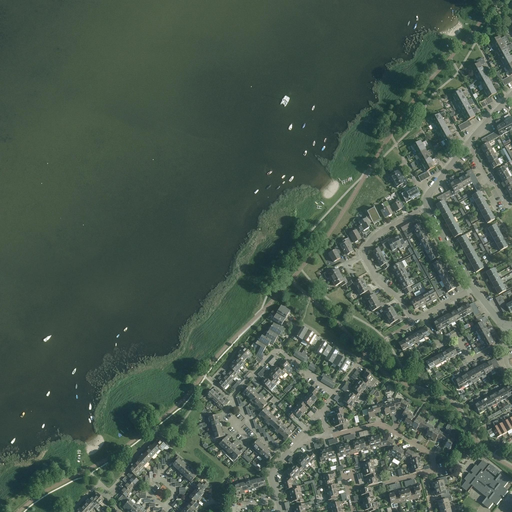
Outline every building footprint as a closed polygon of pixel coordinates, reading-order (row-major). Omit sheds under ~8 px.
[(490,42),(493,47),(506,40),(504,37),(500,40),(499,38),(490,42)] [(493,47),(495,51),(504,46),(502,44),(507,42),(506,40),(493,47)] [(495,51),(497,56),(510,48),(509,46),(505,48),(504,46),(495,51)] [(497,56),(500,60),(509,55),(507,53),(511,51),(510,48),(497,56)] [(500,60),(502,64),(511,58),(511,55),(510,57),(509,55),(500,60)] [(511,58),(502,64),(505,69),(511,64),(511,58)] [(484,62),(471,69),(469,70),(471,74),(472,73),(472,74),(473,73),(482,69),(481,66),(485,64),(484,62)] [(483,71),(482,69),(473,73),(476,78),(488,70),(487,68),(483,71)] [(476,78),(478,82),(487,77),(485,75),(490,72),(488,70),(476,78)] [(478,82),(480,86),(493,79),(492,76),(488,79),(487,77),(478,82)] [(480,86),(483,91),(492,86),(490,83),(494,81),(493,79),(480,86)] [(483,91),(485,95),(498,88),(497,85),(493,88),(492,86),(483,91)] [(488,100),(490,98),(497,94),(495,92),(499,90),(498,88),(485,95),(488,100)] [(452,96),(454,101),(467,93),(466,91),(462,94),(461,91),(452,96)] [(452,102),(454,106),(465,100),(464,98),(468,96),(467,93),(454,101),(452,102)] [(458,108),(459,109),(472,102),(471,100),(466,102),(465,100),(454,106),(456,109),(458,108)] [(459,109),(461,114),(470,109),(469,107),(473,105),(472,102),(459,109)] [(461,114),(464,118),(477,111),(475,109),(471,111),(470,109),(461,114)] [(466,123),(469,121),(475,118),(474,115),(478,113),(477,111),(464,118),(466,123)] [(443,119),(441,117),(445,115),(444,113),(435,117),(434,117),(429,119),(432,125),(433,124),(442,119),(443,119)] [(436,128),(448,121),(447,119),(443,121),(442,119),(433,124),(432,125),(431,125),(434,129),(436,128)] [(505,134),(509,132),(504,123),(502,124),(500,120),(498,121),(505,134)] [(436,128),(438,133),(447,128),(446,126),(450,124),(448,121),(436,128)] [(497,132),(500,137),(505,134),(498,121),(495,123),(498,127),(495,128),(497,132)] [(438,133),(440,137),(453,130),(452,128),(448,130),(447,128),(438,133)] [(440,137),(443,142),(452,137),(451,134),(454,132),(453,130),(440,137)] [(443,142),(445,146),(458,139),(457,136),(453,138),(452,137),(443,142)] [(459,141),(458,139),(445,146),(447,150),(457,145),(455,143),(459,141)] [(411,147),(414,151),(427,144),(426,142),(421,144),(420,142),(411,147)] [(414,151),(416,155),(425,151),(424,149),(428,146),(427,144),(414,151)] [(481,148),(484,153),(491,149),(488,144),(487,144),(484,146),(481,148)] [(487,159),(494,155),(491,149),(484,153),(487,159)] [(416,155),(419,160),(431,153),(430,151),(426,153),(425,151),(416,155)] [(419,160),(421,164),(430,159),(428,157),(433,155),(431,153),(419,160)] [(490,164),(497,160),(494,155),(487,159),(490,164)] [(421,164),(423,169),(436,162),(435,159),(431,161),(430,159),(421,164)] [(497,160),(490,164),(493,170),(500,166),(497,160)] [(426,173),(428,172),(434,168),(433,166),(437,164),(436,162),(423,169),(426,173)] [(500,177),(507,173),(505,169),(508,168),(507,166),(504,167),(496,171),(500,177)] [(466,173),(467,175),(465,176),(462,172),(460,173),(467,186),(472,183),(471,182),(469,179),(468,177),(473,174),(471,170),(466,173)] [(391,179),(393,182),(402,178),(398,172),(393,174),(392,172),(385,175),(389,180),(391,179)] [(458,180),(463,188),(467,186),(460,173),(458,175),(460,179),(458,180)] [(507,173),(500,177),(503,182),(510,178),(507,173)] [(463,188),(458,180),(456,181),(454,177),(452,178),(459,191),(463,188)] [(403,181),(402,178),(393,182),(397,188),(399,187),(401,189),(408,185),(406,180),(403,181)] [(450,185),(452,190),(455,195),(460,193),(459,191),(452,178),(449,179),(452,184),(450,185)] [(511,181),(510,178),(503,182),(505,188),(511,184),(511,181)] [(420,196),(415,187),(401,195),(406,204),(416,198),(417,200),(420,198),(419,196),(420,196)] [(475,203),(482,199),(479,193),(472,197),(475,203)] [(482,199),(475,203),(478,208),(485,204),(482,199)] [(392,204),(389,205),(390,208),(393,206),(396,213),(402,209),(398,200),(394,202),(395,204),(393,206),(392,204)] [(390,208),(389,205),(387,202),(383,204),(386,209),(382,212),(379,207),(376,209),(380,216),(382,214),(385,219),(392,215),(389,209),(390,208)] [(436,206),(439,211),(447,207),(444,202),(442,202),(439,204),(436,206)] [(485,204),(478,208),(481,213),(488,209),(485,204)] [(447,207),(439,211),(442,217),(450,212),(447,207)] [(374,225),(381,221),(375,208),(373,209),(373,208),(369,211),(371,215),(366,218),(367,218),(370,224),(373,222),(374,225)] [(488,209),(481,213),(484,219),(491,215),(488,209)] [(450,212),(442,217),(445,222),(453,218),(450,212)] [(491,215),(484,219),(487,224),(495,220),(491,215)] [(360,226),(357,228),(360,234),(369,229),(368,228),(371,226),(370,224),(367,218),(359,223),(360,226)] [(453,218),(445,222),(448,227),(456,223),(453,218)] [(456,223),(448,227),(451,233),(459,229),(456,223)] [(415,234),(424,229),(422,225),(421,226),(420,224),(412,228),(414,231),(412,232),(412,233),(407,235),(405,232),(403,233),(407,239),(415,234)] [(491,235),(498,231),(495,225),(488,229),(491,235)] [(355,229),(352,231),(348,233),(350,235),(347,237),(349,240),(350,242),(353,240),(354,243),(361,239),(355,229)] [(418,239),(426,235),(423,230),(424,229),(415,234),(418,239)] [(459,229),(451,233),(455,238),(462,234),(459,229)] [(494,240),(501,236),(498,231),(491,235),(494,240)] [(421,245),(429,241),(426,235),(418,239),(421,245)] [(393,239),(398,248),(402,246),(403,249),(409,245),(405,239),(402,240),(400,236),(393,239)] [(461,246),(468,241),(465,236),(458,240),(461,246)] [(497,246),(504,242),(501,236),(494,240),(497,246)] [(383,242),(387,248),(390,246),(392,251),(398,248),(393,239),(390,241),(389,239),(383,242)] [(350,242),(349,240),(343,243),(344,245),(341,247),(346,256),(353,252),(350,248),(349,247),(351,245),(350,242)] [(429,241),(421,245),(424,250),(432,246),(429,241)] [(464,251),(471,247),(468,241),(461,246),(464,251)] [(504,242),(497,246),(500,252),(508,247),(504,242)] [(427,256),(437,251),(434,246),(432,246),(424,250),(427,256)] [(340,259),(338,255),(341,254),(338,247),(334,249),(335,251),(328,255),(330,259),(331,259),(333,263),(340,259)] [(467,256),(474,252),(471,247),(464,251),(467,256)] [(372,252),(376,259),(383,256),(378,248),(374,250),(375,251),(372,252)] [(437,251),(427,256),(429,259),(428,260),(429,262),(438,258),(438,257),(440,257),(437,251)] [(470,262),(477,258),(474,252),(467,256),(470,262)] [(387,264),(385,260),(387,258),(385,255),(383,256),(376,259),(381,267),(383,266),(385,269),(390,267),(388,263),(387,264)] [(473,267),(480,263),(477,258),(470,262),(473,267)] [(436,270),(443,266),(440,261),(432,265),(436,270)] [(395,273),(402,269),(399,263),(392,268),(395,273)] [(483,269),(480,263),(473,267),(476,273),(483,269)] [(443,266),(436,270),(434,271),(435,274),(437,273),(439,276),(447,271),(445,267),(444,266),(443,266)] [(404,268),(402,269),(395,273),(398,278),(407,273),(404,268)] [(486,273),(489,279),(496,274),(493,269),(486,273)] [(332,281),(341,276),(337,270),(332,272),(331,270),(324,274),(327,279),(330,277),(332,281)] [(442,281),(449,277),(446,272),(448,271),(447,271),(439,276),(442,281)] [(401,284),(408,280),(407,277),(411,275),(410,272),(407,273),(398,278),(401,284)] [(496,274),(489,279),(492,284),(499,280),(496,274)] [(341,287),(346,284),(348,283),(345,278),(343,279),(341,276),(332,281),(336,287),(340,284),(341,287)] [(445,287),(452,283),(449,277),(442,281),(445,287)] [(353,284),(356,290),(365,285),(362,279),(354,283),(353,280),(348,283),(346,284),(348,286),(353,284)] [(408,280),(401,284),(404,290),(414,284),(411,279),(408,280)] [(499,280),(492,284),(495,289),(503,285),(499,280)] [(452,283),(445,287),(448,293),(457,288),(454,284),(453,285),(452,283)] [(364,293),(366,296),(372,292),(369,287),(367,288),(365,285),(356,290),(360,296),(364,293)] [(503,285),(495,289),(498,295),(506,291),(503,285)] [(438,299),(437,297),(432,288),(430,289),(430,290),(430,291),(428,293),(432,302),(438,299)] [(421,294),(426,303),(427,305),(432,302),(428,293),(427,291),(421,294)] [(365,300),(369,306),(377,301),(374,294),(374,295),(372,292),(366,296),(367,298),(365,300)] [(420,307),(426,303),(421,294),(415,297),(420,307)] [(415,310),(420,307),(415,297),(410,300),(415,310)] [(377,309),(378,312),(385,308),(381,303),(379,304),(377,301),(369,306),(372,312),(377,309)] [(463,301),(461,302),(468,315),(473,312),(472,311),(470,308),(469,305),(467,302),(465,304),(463,301)] [(461,307),(459,309),(464,317),(468,315),(461,302),(459,303),(461,307)] [(282,306),(277,314),(286,319),(290,311),(282,306)] [(454,306),(452,307),(459,320),(464,317),(459,309),(457,310),(454,306)] [(386,311),(385,308),(378,312),(380,314),(383,312),(387,318),(396,314),(392,307),(386,311)] [(452,312),(450,313),(455,322),(459,320),(452,307),(450,308),(452,312)] [(446,310),(444,312),(451,324),(455,322),(450,313),(448,314),(446,310)] [(444,317),(442,318),(447,327),(451,324),(444,312),(441,313),(444,317)] [(282,326),(286,319),(277,314),(272,323),(274,324),(278,326),(279,324),(282,326)] [(397,317),(396,314),(387,318),(390,325),(395,322),(396,325),(402,321),(400,316),(397,317)] [(438,315),(435,316),(442,329),(447,327),(442,318),(440,319),(438,315)] [(438,332),(442,329),(435,316),(433,318),(435,322),(433,323),(438,332)] [(476,331),(486,326),(484,324),(488,322),(485,317),(483,318),(478,321),(473,324),(474,326),(474,327),(476,331)] [(270,331),(280,337),(282,333),(283,334),(285,330),(278,326),(274,324),(270,331)] [(486,326),(476,331),(479,336),(492,329),(490,326),(487,328),(486,326)] [(422,330),(420,331),(424,339),(430,336),(425,327),(422,329),(422,330)] [(303,341),(309,331),(303,328),(301,331),(297,329),(292,338),(296,340),(297,337),(303,341)] [(481,340),(490,335),(489,333),(493,331),(492,329),(479,336),(481,340)] [(424,339),(420,331),(420,330),(416,332),(417,334),(415,334),(419,342),(424,339)] [(264,337),(274,343),(277,339),(278,340),(280,337),(270,331),(268,335),(266,334),(264,337)] [(308,344),(313,335),(314,334),(309,331),(303,341),(308,344)] [(419,342),(415,334),(414,333),(411,335),(411,337),(410,337),(414,345),(419,342)] [(316,347),(320,339),(321,338),(317,336),(317,337),(313,335),(308,344),(312,346),(313,345),(316,347)] [(490,335),(481,340),(484,344),(497,337),(495,335),(491,337),(490,335)] [(259,342),(267,346),(268,347),(270,343),(273,345),(274,343),(264,337),(263,336),(259,342)] [(404,341),(408,348),(409,349),(412,348),(412,347),(411,346),(414,345),(410,337),(409,336),(405,338),(406,340),(404,341)] [(498,339),(497,337),(484,344),(486,348),(495,343),(494,341),(498,339)] [(321,354),(327,344),(324,342),(324,341),(320,339),(316,347),(315,348),(319,350),(318,352),(321,354)] [(267,346),(259,342),(258,341),(254,349),(259,352),(257,355),(263,358),(265,355),(263,353),(267,346)] [(408,348),(404,341),(398,344),(402,351),(408,348)] [(325,360),(332,349),(328,347),(329,346),(327,344),(321,354),(325,356),(324,359),(325,360)] [(447,350),(452,358),(457,355),(453,347),(447,350)] [(240,352),(247,359),(251,354),(245,348),(243,351),(241,350),(240,352)] [(333,364),(338,355),(339,353),(332,349),(325,360),(333,364)] [(442,353),(446,361),(452,358),(447,350),(442,353)] [(247,359),(240,352),(238,353),(239,355),(237,357),(238,359),(243,363),(247,359)] [(436,357),(441,364),(446,361),(442,353),(436,357)] [(340,368),(345,359),(338,355),(333,364),(340,368)] [(431,359),(435,367),(441,364),(436,357),(431,359)] [(233,362),(241,369),(242,367),(243,367),(245,368),(247,366),(245,364),(243,363),(238,359),(236,362),(235,360),(233,362)] [(281,368),(286,373),(290,369),(289,368),(291,366),(283,359),(279,363),(282,366),(281,368)] [(345,359),(340,368),(339,369),(345,372),(350,363),(345,359)] [(433,368),(436,375),(437,377),(440,376),(439,374),(438,371),(435,367),(431,359),(426,363),(427,365),(424,367),(427,371),(433,368)] [(485,359),(483,360),(490,373),(491,375),(495,372),(495,371),(493,368),(492,366),(490,363),(489,361),(487,362),(485,359)] [(483,365),(481,366),(486,375),(490,373),(483,360),(481,361),(483,365)] [(241,369),(233,362),(231,364),(233,365),(231,367),(230,368),(236,373),(237,373),(241,369)] [(474,365),(481,377),(482,380),(487,377),(486,375),(481,366),(479,367),(476,363),(474,365)] [(474,370),(472,371),(477,380),(481,377),(474,365),(472,366),(474,370)] [(229,372),(228,374),(234,380),(238,375),(237,373),(236,373),(230,368),(231,367),(230,367),(228,368),(229,370),(228,371),(229,372)] [(286,373),(281,368),(279,370),(276,367),(273,371),(280,378),(282,376),(283,377),(286,373)] [(468,368),(465,369),(473,382),(474,384),(478,382),(477,380),(472,371),(470,372),(468,368)] [(364,381),(370,386),(373,382),(372,381),(373,379),(369,375),(370,373),(366,369),(363,372),(365,373),(362,377),(365,379),(364,381)] [(466,375),(463,376),(468,385),(473,382),(465,369),(463,370),(466,375)] [(280,378),(273,371),(269,375),(272,378),(270,379),(276,384),(279,381),(278,380),(280,378)] [(234,380),(228,374),(225,372),(223,374),(225,377),(223,379),(229,385),(234,380)] [(459,373),(457,374),(464,387),(468,385),(463,376),(462,377),(459,373)] [(459,390),(464,387),(457,374),(455,375),(457,379),(455,381),(459,390)] [(224,390),(229,385),(223,379),(221,377),(219,378),(220,379),(219,380),(221,382),(218,384),(224,390)] [(276,384),(270,379),(268,381),(266,378),(262,382),(269,389),(271,387),(272,388),(276,384)] [(356,384),(364,391),(365,389),(366,390),(370,386),(364,381),(363,383),(359,380),(356,384)] [(504,383),(502,384),(505,388),(510,397),(511,395),(511,391),(509,386),(507,387),(504,383)] [(354,393),(360,398),(363,394),(362,393),(364,391),(356,384),(352,389),(356,391),(354,393)] [(500,391),(505,399),(510,397),(505,388),(502,384),(500,385),(502,389),(500,391)] [(248,398),(254,392),(254,391),(256,389),(254,387),(252,389),(249,387),(248,386),(247,386),(243,390),(243,391),(244,392),(242,395),(244,396),(246,395),(248,398)] [(505,399),(500,391),(498,392),(496,387),(494,389),(496,393),(501,402),(505,399)] [(308,395),(306,397),(314,404),(318,400),(315,397),(318,393),(313,388),(307,394),(308,395)] [(492,395),(497,404),(501,402),(496,393),(494,389),(491,390),(494,394),(492,395)] [(212,401),(218,395),(220,392),(218,391),(217,392),(216,391),(215,392),(212,390),(207,396),(212,401)] [(254,392),(248,398),(251,400),(250,401),(251,403),(258,396),(254,392)] [(346,397),(354,403),(356,401),(357,402),(360,398),(354,393),(353,395),(350,392),(346,397)] [(497,404),(492,395),(489,396),(487,392),(485,393),(492,406),(497,404)] [(483,400),(488,409),(492,406),(485,393),(483,395),(485,399),(483,400)] [(217,405),(222,399),(225,397),(223,395),(222,397),(221,396),(220,397),(218,395),(212,401),(217,405)] [(258,396),(251,403),(253,405),(254,403),(257,406),(263,400),(258,396)] [(310,408),(314,404),(306,397),(305,399),(304,398),(300,402),(305,407),(307,405),(310,408)] [(354,403),(346,397),(343,401),(346,404),(344,405),(350,410),(353,406),(352,405),(354,403)] [(488,409),(483,400),(481,401),(478,397),(476,398),(484,411),(488,409)] [(387,399),(388,402),(391,414),(396,413),(395,409),(397,408),(397,409),(400,408),(405,410),(407,408),(410,404),(401,399),(395,401),(393,401),(393,398),(387,399)] [(479,414),(484,411),(476,398),(474,399),(476,404),(474,405),(479,414)] [(222,399),(217,405),(222,410),(229,401),(228,400),(227,401),(226,400),(225,401),(222,399)] [(263,400),(257,406),(260,408),(259,410),(260,411),(267,404),(263,400)] [(297,406),(296,408),(303,415),(307,411),(304,408),(305,407),(300,402),(297,405),(297,406)] [(385,403),(377,405),(379,413),(384,411),(385,415),(391,414),(388,402),(385,403)] [(374,414),(379,413),(377,405),(369,407),(370,409),(367,409),(368,415),(366,416),(368,422),(371,421),(370,419),(375,418),(374,414)] [(299,419),(303,415),(296,408),(294,410),(293,409),(287,415),(292,420),(296,416),(299,419)] [(332,417),(333,422),(343,419),(342,417),(344,416),(342,408),(340,409),(336,410),(334,410),(336,416),(332,417)] [(410,426),(411,427),(414,422),(412,420),(414,417),(412,416),(412,415),(408,412),(409,409),(407,408),(405,410),(401,417),(406,420),(404,423),(410,426)] [(264,420),(270,414),(266,409),(259,417),(260,418),(262,417),(264,420)] [(270,414),(264,420),(267,422),(266,423),(267,425),(274,418),(270,414)] [(207,424),(210,423),(219,421),(218,418),(220,417),(219,415),(206,419),(207,424)] [(502,423),(507,432),(511,429),(511,428),(505,416),(503,417),(505,421),(502,423)] [(274,418),(267,425),(269,426),(270,425),(273,428),(279,422),(274,418)] [(344,422),(343,419),(333,422),(335,428),(339,427),(340,432),(347,430),(345,422),(344,422)] [(418,427),(423,429),(427,423),(419,419),(418,420),(416,419),(414,422),(411,427),(416,430),(418,427)] [(495,422),(502,435),(507,432),(502,423),(499,425),(497,421),(495,422)] [(279,422),(273,428),(275,430),(274,431),(276,433),(283,426),(279,422)] [(502,435),(495,422),(493,423),(495,427),(487,432),(490,436),(494,433),(497,438),(502,435)] [(426,436),(430,438),(435,430),(433,428),(433,427),(427,423),(423,429),(428,432),(426,436)] [(222,426),(212,429),(213,434),(222,431),(221,429),(223,428),(222,426)] [(283,426),(276,433),(278,435),(279,433),(282,436),(287,430),(283,426)] [(452,438),(447,435),(447,434),(451,429),(449,428),(446,434),(445,434),(442,440),(446,443),(444,447),(448,449),(447,451),(450,453),(453,447),(451,446),(454,441),(452,439),(452,438)] [(287,430),(282,436),(284,438),(283,440),(285,442),(292,434),(287,430)] [(437,438),(442,440),(445,434),(438,430),(437,431),(435,430),(430,438),(435,441),(437,438)] [(219,438),(223,437),(225,436),(224,434),(223,434),(222,431),(213,434),(212,434),(214,440),(219,439),(219,438)] [(223,449),(229,443),(227,440),(230,437),(229,435),(219,445),(223,449)] [(388,447),(392,440),(388,438),(380,440),(379,436),(373,438),(376,447),(378,447),(379,448),(387,446),(388,447)] [(367,444),(369,451),(373,449),(373,448),(376,447),(373,438),(368,439),(369,443),(367,444)] [(254,452),(262,445),(260,443),(261,441),(259,440),(250,449),(254,452)] [(369,451),(367,444),(365,444),(364,440),(358,441),(361,451),(363,451),(364,452),(369,451)] [(167,446),(166,447),(160,441),(158,444),(156,443),(155,444),(160,450),(162,451),(164,449),(165,450),(168,450),(169,448),(167,446)] [(229,443),(223,449),(227,453),(237,443),(235,441),(232,445),(229,443)] [(352,447),(354,454),(358,453),(358,452),(361,451),(358,441),(353,443),(354,447),(352,447)] [(230,458),(232,455),(237,450),(235,448),(238,444),(237,443),(227,453),(226,454),(230,458)] [(155,444),(152,447),(150,445),(149,447),(156,454),(160,450),(155,444)] [(354,454),(352,447),(350,448),(349,444),(343,445),(346,455),(348,454),(349,456),(354,454)] [(258,456),(267,447),(265,446),(264,447),(262,445),(254,452),(258,456)] [(343,456),(346,455),(343,445),(338,447),(339,451),(337,451),(338,458),(343,457),(343,456)] [(392,456),(394,458),(399,449),(395,446),(393,450),(391,449),(387,455),(391,457),(392,456)] [(156,454),(149,447),(147,449),(149,450),(146,453),(152,458),(156,454)] [(262,460),(270,452),(268,450),(269,449),(267,447),(258,456),(262,460)] [(331,448),(326,450),(328,459),(331,459),(331,460),(336,459),(334,452),(332,452),(331,448)] [(237,450),(232,455),(230,458),(234,462),(233,463),(234,464),(239,460),(237,458),(245,450),(243,449),(240,452),(237,450)] [(404,452),(399,449),(394,458),(396,459),(396,460),(400,463),(404,457),(402,455),(404,452)] [(326,460),(328,459),(326,450),(320,451),(321,455),(319,456),(321,463),(326,461),(326,460)] [(411,466),(421,463),(419,458),(416,459),(414,454),(411,451),(407,458),(408,458),(409,463),(411,463),(411,466)] [(270,452),(262,460),(266,464),(275,455),(273,453),(272,454),(270,452)] [(300,458),(307,464),(309,463),(310,464),(316,457),(311,452),(307,456),(304,454),(300,458)] [(152,458),(146,453),(144,455),(142,454),(141,456),(148,463),(152,458)] [(148,463),(141,456),(139,457),(140,459),(138,461),(144,467),(148,463)] [(298,466),(303,471),(306,468),(305,467),(307,464),(300,458),(296,462),(299,465),(298,466)] [(173,466),(178,470),(184,463),(183,461),(181,462),(179,460),(175,463),(173,466)] [(364,470),(374,468),(373,465),(374,465),(373,460),(366,462),(367,464),(363,465),(364,470)] [(144,467),(138,461),(135,464),(134,463),(132,464),(140,471),(144,467)] [(484,472),(489,466),(482,461),(477,467),(475,465),(470,471),(472,473),(470,474),(469,473),(464,480),(466,482),(461,487),(468,493),(472,487),(486,498),(481,504),(489,510),(494,504),(496,506),(501,499),(499,497),(500,495),(503,497),(507,491),(503,487),(508,481),(500,475),(495,481),(493,479),(494,478),(487,472),(486,474),(484,472)] [(182,474),(187,468),(185,465),(186,464),(184,463),(178,470),(182,474)] [(421,463),(411,466),(412,468),(411,469),(412,474),(419,472),(419,470),(423,469),(421,463)] [(140,471),(132,464),(131,466),(132,467),(129,470),(136,476),(140,471)] [(487,468),(496,476),(500,471),(491,464),(489,466),(487,468)] [(289,469),(297,476),(298,474),(300,475),(303,471),(298,466),(296,468),(293,465),(289,469)] [(186,478),(193,471),(191,469),(190,471),(187,468),(182,474),(186,478)] [(370,477),(377,475),(376,470),(374,471),(374,468),(364,470),(365,476),(369,475),(370,477)] [(283,482),(285,487),(292,485),(291,484),(296,479),(295,478),(297,476),(289,469),(286,473),(289,476),(283,482)] [(193,471),(186,478),(191,482),(196,476),(194,474),(195,472),(193,471)] [(324,485),(331,484),(331,482),(335,481),(333,476),(336,476),(335,472),(323,475),(323,477),(324,480),(323,481),(324,485)] [(131,479),(129,481),(135,487),(140,482),(131,474),(130,476),(131,477),(130,478),(131,479)] [(377,475),(370,477),(370,479),(367,480),(368,486),(378,483),(382,482),(381,477),(378,477),(377,475)] [(434,487),(435,490),(444,487),(444,485),(447,484),(445,477),(438,479),(439,482),(432,484),(433,488),(434,487)] [(258,480),(260,488),(263,487),(264,489),(266,488),(264,478),(258,480)] [(130,492),(131,492),(135,487),(129,481),(127,479),(125,480),(126,482),(125,483),(126,484),(124,486),(130,492)] [(203,482),(201,484),(200,483),(198,485),(194,481),(192,483),(196,487),(197,489),(203,494),(204,492),(203,491),(206,488),(208,487),(208,486),(209,485),(206,483),(205,484),(203,482)] [(254,491),(252,481),(246,483),(248,491),(252,490),(252,492),(254,491)] [(193,493),(200,500),(202,498),(201,497),(203,494),(197,489),(196,487),(192,483),(190,485),(196,491),(193,493)] [(123,495),(126,498),(132,493),(131,492),(130,492),(124,486),(123,484),(121,486),(123,487),(121,488),(123,490),(120,492),(123,495)] [(237,496),(240,495),(243,494),(240,484),(234,486),(237,496)] [(331,484),(324,485),(325,490),(327,490),(327,493),(337,490),(336,485),(332,486),(331,484)] [(412,493),(414,499),(419,498),(419,497),(422,496),(420,491),(422,490),(420,484),(417,485),(418,487),(413,488),(415,492),(412,493)] [(289,492),(291,497),(300,495),(305,493),(303,488),(300,489),(300,487),(293,488),(293,491),(289,492)] [(445,490),(444,487),(435,490),(435,492),(434,493),(435,497),(442,495),(443,498),(444,498),(450,496),(448,490),(445,490)] [(366,497),(373,495),(371,490),(370,490),(370,488),(360,490),(361,495),(365,494),(366,497)] [(414,499),(412,493),(410,493),(409,489),(404,490),(406,500),(409,500),(409,501),(414,499)] [(339,496),(337,490),(327,493),(328,495),(327,495),(328,501),(335,499),(335,497),(339,496)] [(407,503),(406,500),(404,490),(398,492),(399,496),(397,496),(399,503),(401,503),(402,504),(407,503)] [(97,493),(95,495),(93,498),(98,503),(100,505),(102,507),(104,505),(102,503),(104,500),(101,497),(97,493)] [(200,500),(193,493),(189,497),(190,499),(192,501),(193,501),(195,503),(198,500),(199,501),(200,500)] [(399,503),(397,496),(395,497),(394,493),(388,494),(392,508),(398,507),(397,504),(399,503)] [(130,501),(126,498),(123,495),(119,499),(126,505),(123,508),(125,510),(126,509),(129,511),(135,505),(130,501)] [(300,495),(291,497),(292,502),(296,501),(297,504),(304,502),(303,497),(301,497),(300,495)] [(373,495),(366,497),(366,499),(362,500),(364,505),(374,503),(373,500),(374,500),(373,495)] [(438,502),(440,509),(449,506),(448,502),(452,501),(451,496),(450,496),(444,498),(445,500),(438,502)] [(87,500),(94,507),(98,511),(102,511),(100,511),(97,509),(99,507),(99,506),(100,505),(98,503),(93,498),(92,497),(90,500),(88,499),(87,500)] [(199,506),(195,503),(193,501),(192,501),(190,499),(188,500),(191,503),(189,505),(188,505),(194,511),(195,511),(197,510),(196,509),(199,506)] [(94,507),(87,500),(85,502),(86,503),(84,506),(90,511),(94,507)] [(331,507),(332,510),(342,508),(340,502),(336,503),(336,501),(329,503),(330,508),(331,507)] [(374,503),(364,505),(365,511),(369,510),(370,511),(377,510),(379,510),(377,502),(374,503)] [(184,510),(186,511),(193,511),(194,511),(188,505),(189,505),(186,503),(182,507),(184,509),(184,510)]
